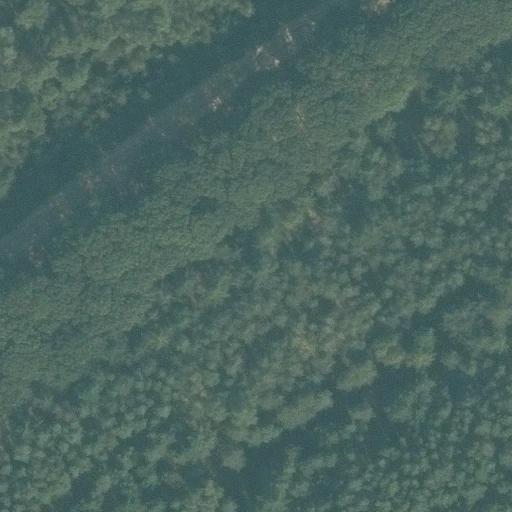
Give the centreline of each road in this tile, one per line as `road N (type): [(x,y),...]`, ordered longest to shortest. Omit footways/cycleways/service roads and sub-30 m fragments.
road 1 (track): [(0,335),(473,0)]
road 2 (track): [(0,249),(332,0)]
